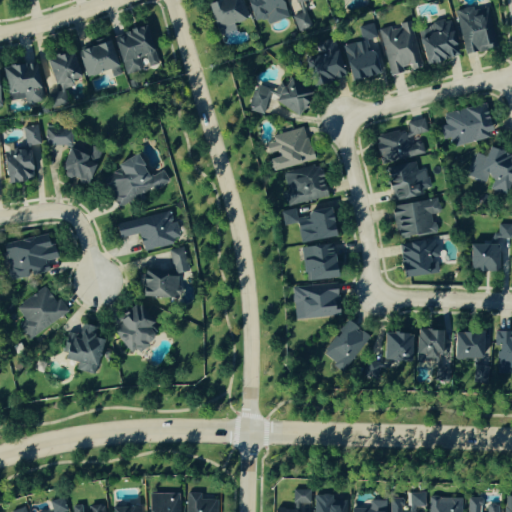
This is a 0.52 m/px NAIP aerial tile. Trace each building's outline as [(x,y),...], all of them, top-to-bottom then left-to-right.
[(246,19),(239,0),(217,0),(206,4),(215,30),(246,19)] [(244,0),(254,22),(264,18),(267,26),(288,17),(281,0),(244,0)] [(309,29),(301,2),(307,0),(286,0),(297,32),(309,29)] [(464,55),(495,49),(488,9),(471,12),(470,8),(453,11),(459,41),(462,40),(464,55)] [(416,30),(425,66),(459,57),(449,21),(416,30)] [(341,46),(349,81),(377,75),(369,40),(376,39),(373,25),(357,28),(360,42),(341,46)] [(156,65),(144,26),(111,36),(123,75),(156,65)] [(387,77),(403,75),(402,70),(418,68),(413,32),(402,33),(401,28),(380,31),(387,77)] [(77,49),(84,78),(109,71),(111,78),(118,76),(108,41),(77,49)] [(45,58),(56,94),(46,97),(50,109),(67,104),(63,90),(72,87),(70,82),(79,79),(71,50),(45,58)] [(336,51),(303,61),(311,87),(344,77),(336,51)] [(0,68),(0,69),(7,102),(23,99),(24,106),(42,102),(34,62),(0,68)] [(255,86),(249,112),(263,115),(265,104),(301,113),(307,89),(287,84),(286,87),(276,85),(275,91),(255,86)] [(443,128),(449,149),(493,137),(484,104),(442,116),(445,128),(443,128)] [(40,145),(37,126),(22,129),(24,147),(40,145)] [(272,136),(274,144),(265,146),(268,157),(267,157),(270,172),(312,162),(304,129),(272,136)] [(62,147),(62,178),(78,178),(78,180),(98,180),(98,149),(70,149),(70,131),(45,131),(45,147),(62,147)] [(467,177),(485,183),(487,178),(492,180),(489,191),(507,197),(511,180),(511,156),(487,149),(484,157),(474,154),(467,177)] [(116,209),(168,182),(162,171),(147,179),(134,154),(114,165),(118,171),(101,180),(116,209)] [(429,192),(425,169),(417,171),(415,163),(384,170),(390,201),(429,192)] [(325,200),(320,167),(280,174),(285,206),(325,200)] [(390,208),(396,241),(435,233),(431,216),(439,214),(436,198),(390,208)] [(299,244),(334,238),(329,211),(295,217),(294,210),(280,212),(283,227),(296,225),(299,244)] [(114,225),(117,240),(138,236),(141,252),(172,246),(171,239),(177,238),(171,212),(114,225)] [(469,245),(468,273),(499,273),(499,265),(507,265),(507,263),(498,263),(499,244),(510,244),(510,226),(497,225),(497,236),(492,236),(492,245),(469,245)] [(0,245),(0,254),(3,270),(7,269),(9,280),(46,272),(44,262),(55,259),(52,245),(47,246),(45,236),(0,245)] [(397,244),(401,278),(436,274),(435,260),(437,260),(435,240),(397,244)] [(300,248),(304,282),(335,279),(332,245),(300,248)] [(140,298),(174,299),(179,298),(179,295),(176,282),(176,275),(187,272),(187,268),(182,248),(169,251),(169,257),(171,266),(171,271),(168,272),(144,271),(140,272),(140,290),(140,291),(140,298)] [(338,318),(337,285),(292,287),(293,319),(338,318)] [(67,313),(58,300),(54,303),(44,288),(14,308),(23,322),(18,325),(28,340),(67,313)] [(139,305),(109,322),(129,356),(154,342),(145,327),(150,324),(139,305)] [(343,373),(369,338),(347,321),(320,356),(343,373)] [(92,376),(101,340),(92,338),(95,328),(80,324),(78,336),(67,333),(61,359),(77,363),(75,371),(92,376)] [(414,358),(441,358),(442,331),(415,330),(414,358)] [(410,335),(383,333),(382,362),(409,363),(410,335)] [(453,333),(452,360),(481,360),(482,333),(453,333)] [(494,348),(496,348),(496,376),(511,376),(511,333),(494,333),(494,348)] [(309,511),(309,491),(292,491),(292,511),(273,511),(272,511),(309,511)] [(216,511),(216,501),(199,500),(200,494),(185,494),(184,511),(216,511)] [(409,511),(424,511),(424,494),(410,494),(409,511)] [(179,511),(180,495),(148,495),(147,511),(179,511)] [(313,496),(312,511),(344,511),(344,502),(331,502),(331,496),(313,496)] [(511,511),(511,497),(504,498),(503,511),(511,511)] [(67,511),(64,498),(48,502),(51,511),(48,511),(67,511)] [(461,511),(461,499),(428,498),(428,511),(461,511)] [(402,511),(402,499),(389,499),(389,511),(402,511)] [(498,511),(499,506),(484,505),(484,499),(467,499),(466,511),(498,511)] [(349,511),(383,511),(384,502),(368,501),(368,510),(349,509),(349,511)]
